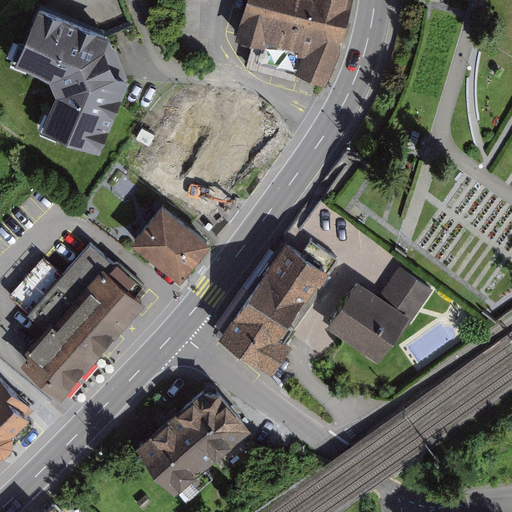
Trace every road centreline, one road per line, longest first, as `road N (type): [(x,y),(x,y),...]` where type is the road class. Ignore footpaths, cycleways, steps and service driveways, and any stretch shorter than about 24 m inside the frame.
road 1 (secondary): [(375,0),(363,65),(340,114),(177,332)]
road 2 (secondary): [(177,332),(0,508)]
road 3 (residential): [(177,332),(325,441)]
